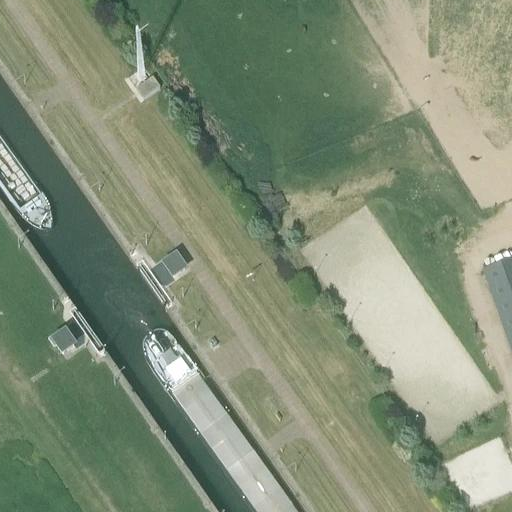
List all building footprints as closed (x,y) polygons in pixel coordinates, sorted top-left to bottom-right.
[(128,79),(135,90),(151,79),(143,68),(128,79)] [(159,91),(152,81),(136,93),(142,102),(159,91)] [(173,279),(184,271),(175,259),(164,267),(173,279)] [(511,263),(483,273),(511,356),(511,263)] [(67,327),(79,345),(86,340),(74,323),(67,327)] [(77,349),(65,332),(50,343),(61,359),(77,349)]
